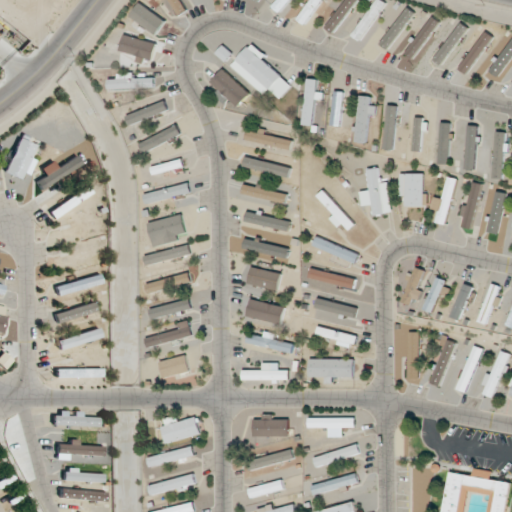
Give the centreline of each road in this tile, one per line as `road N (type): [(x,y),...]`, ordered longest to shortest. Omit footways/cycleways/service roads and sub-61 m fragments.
road 1 (residential): [(222,511),(215,148),(184,67),(190,27),(209,19),(243,23),(323,60),(511,107)]
road 2 (residential): [(0,403),(381,403),(511,426)]
road 3 (residential): [(511,265),(400,247),(380,265),(384,511)]
road 4 (residential): [(51,511),(23,403),(23,252),(12,224)]
road 5 (residential): [(0,105),(98,0)]
